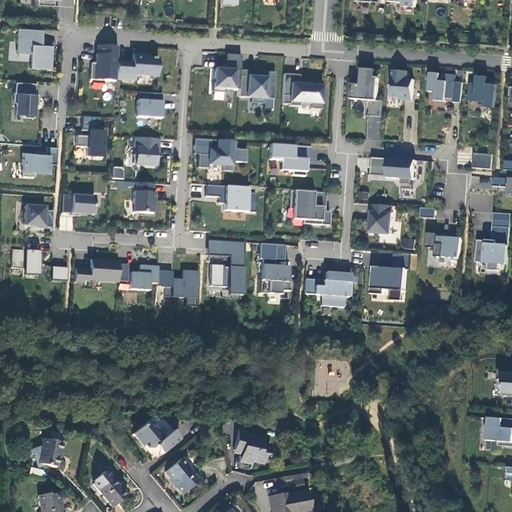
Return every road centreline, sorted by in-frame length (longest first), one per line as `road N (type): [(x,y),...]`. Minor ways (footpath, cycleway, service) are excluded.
road 1 (residential): [(188,43),(176,244),(68,238)]
road 2 (residential): [(61,128),(69,34),(188,43)]
road 3 (residential): [(511,64),(342,53)]
road 4 (residential): [(349,146),(446,154),(461,202),(481,203)]
road 5 (residential): [(349,146),(341,256),(303,253)]
road 6 (residential): [(323,51),(188,43)]
